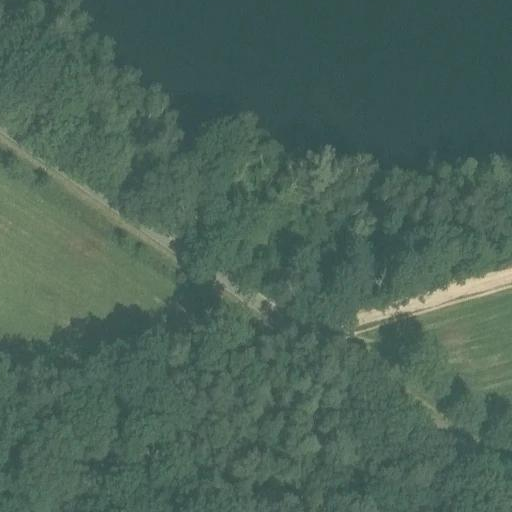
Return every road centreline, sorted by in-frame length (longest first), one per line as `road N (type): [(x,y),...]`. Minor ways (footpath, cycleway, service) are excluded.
road 1 (unclassified): [(511,485),(0,127)]
road 2 (track): [(511,274),(303,337)]
